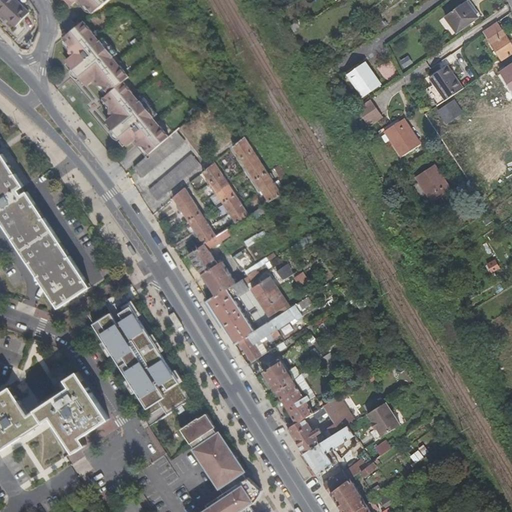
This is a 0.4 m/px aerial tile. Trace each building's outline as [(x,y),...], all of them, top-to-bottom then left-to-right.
[(15,0),(1,0),(0,1),(0,12),(15,27),(29,13),(15,0)] [(72,0),(77,6),(84,0),(87,4),(89,2),(98,14),(117,0),(72,0)] [(456,33),(478,18),(466,1),(445,16),(456,33)] [(298,31),(305,25),(300,19),(293,25),(298,31)] [(70,25),(75,32),(82,27),(80,24),(77,20),(70,25)] [(141,144),(151,156),(170,141),(161,129),(160,130),(153,122),(156,120),(149,111),(153,109),(146,100),(140,105),(134,96),(135,95),(126,83),(132,79),(123,67),(122,68),(116,60),(121,55),(115,47),(112,49),(105,41),(103,43),(96,35),(98,34),(89,22),(85,24),(82,27),(75,32),(68,38),(77,50),(75,52),(78,55),(71,61),(91,86),(98,81),(101,85),(103,83),(112,94),(106,99),(113,107),(110,109),(116,117),(109,122),(129,148),(136,142),(139,146),(141,144)] [(511,45),(498,23),(484,32),(502,60),(511,53),(511,45)] [(410,55),(402,59),(406,67),(414,63),(410,55)] [(350,74),(365,96),(383,84),(368,62),(350,74)] [(511,87),(511,63),(501,71),(511,87)] [(442,70),(448,79),(451,78),(445,68),(442,70)] [(442,103),(460,91),(451,78),(448,79),(442,70),(427,79),(442,103)] [(373,125),(386,116),(374,97),(360,106),(373,125)] [(460,111),(455,102),(442,111),(447,119),(460,111)] [(405,120),(387,131),(404,157),(421,145),(405,120)] [(144,179),(188,144),(180,134),(170,141),(151,156),(147,159),(135,168),(144,179)] [(282,194),(245,138),(233,148),(269,202),(282,194)] [(139,146),(138,147),(147,159),(151,156),(141,144),(139,146)] [(0,155),(0,208),(1,210),(0,211),(0,218),(4,224),(37,276),(59,308),(91,287),(28,193),(22,196),(18,190),(24,186),(2,154),(0,155)] [(158,202),(201,166),(193,156),(149,191),(158,202)] [(237,224),(249,216),(215,163),(204,173),(237,224)] [(417,177),(434,203),(451,192),(434,166),(417,177)] [(186,188),(174,198),(204,245),(217,237),(186,188)] [(255,218),(265,213),(262,207),(252,213),(255,218)] [(216,297),(237,283),(223,262),(218,265),(209,252),(232,236),(228,229),(217,237),(204,245),(190,255),(216,297)] [(261,231),(244,241),(248,247),(265,236),(261,231)] [(297,244),(301,249),(312,239),(308,235),(297,244)] [(322,247),(316,251),(321,259),(327,255),(322,247)] [(249,275),(253,281),(271,270),(267,263),(249,275)] [(283,280),(294,273),(288,264),(277,270),(283,280)] [(310,281),(304,272),(295,278),(302,287),(307,283),(306,281),(307,280),(309,282),(310,281)] [(247,285),(253,281),(249,275),(243,278),(247,285)] [(271,317),(280,311),(290,304),(288,301),(285,302),(276,288),(278,286),(271,277),(253,289),(271,317)] [(239,294),(249,288),(247,285),(243,278),(237,283),(216,297),(208,302),(222,325),(235,345),(240,342),(256,332),(235,299),(240,297),(239,294)] [(317,290),(310,281),(309,282),(307,283),(302,287),(308,296),(317,290)] [(276,288),(285,302),(288,301),(278,286),(276,288)] [(123,307),(125,311),(131,306),(135,312),(139,310),(133,301),(123,307)] [(292,307),(290,304),(280,311),(282,314),(292,307)] [(272,321),(278,329),(297,317),(295,313),(300,310),(297,305),(272,321)] [(112,313),(94,324),(106,344),(114,356),(129,381),(139,395),(147,409),(165,397),(157,385),(160,383),(161,386),(165,384),(169,390),(180,383),(173,372),(161,353),(150,337),(135,312),(131,306),(125,311),(120,313),(126,322),(120,326),(112,313)] [(253,363),(262,357),(255,346),(254,344),(266,337),(270,342),(281,335),(278,329),(272,321),(256,332),(240,342),(253,363)] [(150,337),(161,353),(164,351),(153,335),(150,337)] [(277,347),(281,352),(287,347),(284,343),(277,347)] [(114,356),(106,344),(103,346),(111,358),(114,356)] [(265,355),(258,344),(255,346),(262,357),(265,355)] [(319,361),(325,357),(318,347),(312,351),(319,361)] [(319,361),(324,368),(329,364),(325,357),(319,361)] [(278,392),(294,381),(289,373),(282,361),(265,372),(278,392)] [(173,372),(180,383),(183,381),(176,370),(173,372)] [(70,386),(82,379),(78,371),(66,379),(70,386)] [(293,371),(289,373),(294,381),(298,378),(293,371)] [(0,451),(50,418),(60,433),(100,407),(82,379),(28,414),(10,387),(0,393),(0,451)] [(139,395),(129,381),(126,383),(136,397),(139,395)] [(294,381),(278,392),(295,420),(298,423),(305,419),(314,412),(294,381)] [(352,415),(357,413),(348,394),(343,397),(352,415)] [(324,406),(328,411),(335,423),(322,432),(319,428),(313,432),(305,419),(298,423),(289,429),(295,439),(305,454),(350,425),(341,412),(348,408),(340,396),(324,406)] [(400,425),(386,402),(368,414),(373,422),(374,421),(378,427),(377,428),(382,436),(400,425)] [(318,417),(328,411),(324,406),(322,407),(315,412),(318,417)] [(100,407),(60,433),(68,446),(108,419),(100,407)] [(249,511),(246,506),(254,501),(259,494),(261,490),(248,478),(244,472),(245,471),(220,433),(218,434),(215,428),(216,427),(207,414),(199,419),(199,418),(181,429),(191,444),(195,449),(220,488),(221,488),(224,494),(207,505),(209,508),(202,511),(249,511)] [(114,419),(87,433),(92,442),(119,428),(114,419)] [(298,423),(295,420),(286,426),(289,429),(298,423)] [(336,455),(332,457),(331,455),(334,452),(332,450),(340,445),(342,447),(346,445),(345,442),(358,434),(351,424),(305,454),(311,463),(319,476),(341,461),(336,455)] [(80,438),(68,446),(73,454),(85,446),(80,438)] [(378,458),(393,447),(388,441),(374,452),(378,458)] [(419,450),(410,456),(415,463),(423,457),(419,450)] [(368,466),(364,460),(346,474),(350,480),(351,479),(362,471),(368,466)] [(365,476),(377,467),(374,462),(368,466),(362,471),(365,476)] [(332,494),(350,480),(346,474),(343,470),(325,484),(326,486),(331,495),(332,494)] [(437,485),(447,477),(443,472),(434,480),(437,485)] [(338,504),(343,511),(355,511),(367,504),(351,479),(350,480),(332,494),(338,504)] [(388,494),(381,499),(386,508),(394,503),(388,494)] [(372,511),(371,510),(377,506),(373,500),(367,504),(355,511),(372,511)]
